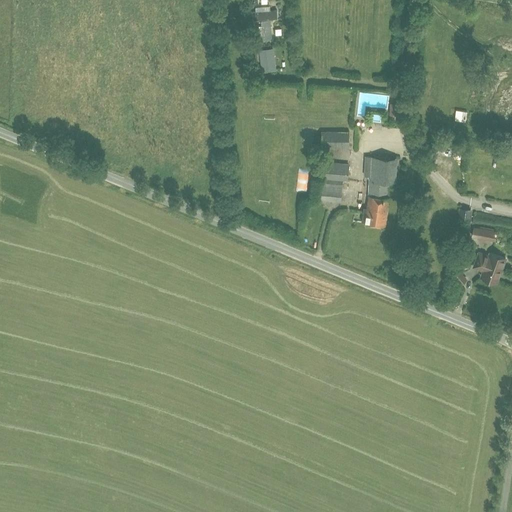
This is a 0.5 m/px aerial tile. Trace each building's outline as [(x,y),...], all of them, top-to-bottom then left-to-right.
[(489,20),(496,22),(498,24),(496,12),(485,12),(489,17),(489,20)] [(496,12),(498,24),(507,21),(510,14),(496,12)] [(396,51),(396,43),(386,42),(386,51),(396,51)] [(429,43),(429,54),(445,54),(445,43),(429,43)] [(263,50),(265,71),(275,70),(273,49),(263,50)] [(438,72),(437,63),(427,63),(428,72),(438,72)] [(498,81),(499,74),(492,73),(490,94),(500,95),(501,82),(498,81)] [(433,83),(421,82),(421,94),(431,95),(433,83)] [(454,85),(454,89),(453,98),(473,100),(473,87),(454,85)] [(317,90),(317,102),(327,102),(327,91),(317,90)] [(398,103),(390,103),(389,114),(398,115),(398,103)] [(423,114),(434,115),(434,105),(424,105),(423,114)] [(470,109),(455,108),(452,119),(467,122),(470,109)] [(350,131),(321,130),(321,145),(350,145),(350,131)] [(364,209),(362,221),(372,223),(373,225),(377,225),(378,224),(385,225),(389,198),(372,195),(372,192),(389,193),(391,157),(366,155),(365,174),(370,175),(369,187),(369,196),(367,210),(364,209)] [(322,184),(321,198),(341,200),(342,187),(345,187),(346,180),(348,180),(350,163),(324,161),(323,168),(322,184)] [(471,222),(473,209),(460,207),(458,220),(471,222)] [(485,229),(475,227),(473,236),(483,238),(485,229)] [(481,276),(497,282),(505,258),(489,252),(488,255),(479,251),(473,266),(483,270),(481,276)]
